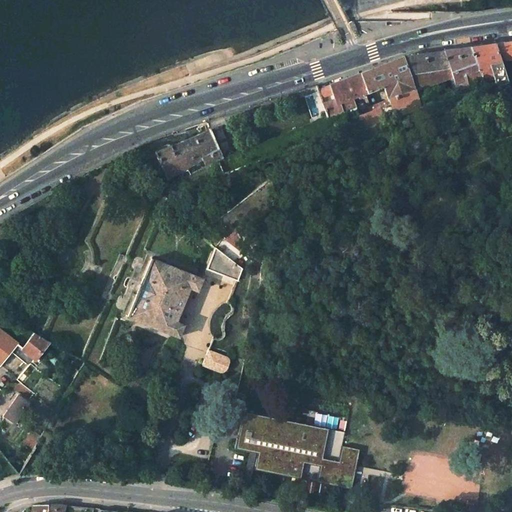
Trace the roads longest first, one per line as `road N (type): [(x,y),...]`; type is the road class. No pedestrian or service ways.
road 1 (track): [(511,154),(352,221),(357,243),(348,255),(332,249),(322,229),(357,203),(511,145)]
road 2 (primary): [(13,189),(117,135),(357,57)]
road 3 (tertiary): [(266,511),(73,490),(0,498)]
road 4 (primary): [(511,20),(357,57)]
